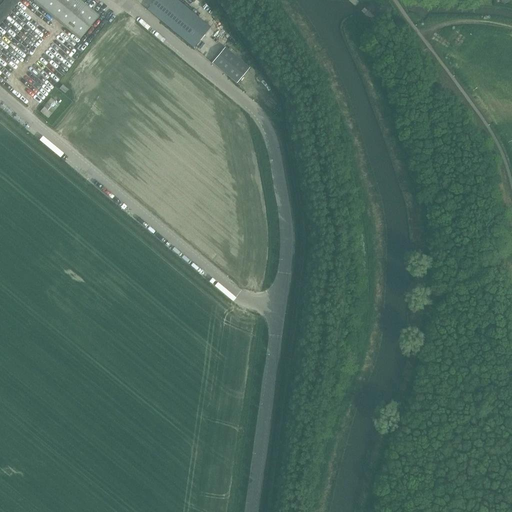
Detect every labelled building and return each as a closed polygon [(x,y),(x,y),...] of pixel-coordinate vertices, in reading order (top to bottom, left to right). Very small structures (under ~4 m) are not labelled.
[(0,0),(0,24),(20,0),(0,0)] [(80,40),(99,17),(78,0),(35,0),(34,2),(80,40)] [(209,28),(211,26),(209,24),(207,26),(175,0),(154,0),(147,10),(193,48),(210,28),(209,28)] [(224,48),(212,63),(237,84),(249,68),(224,48)] [(48,119),(52,115),(44,108),(40,113),(48,119)]
